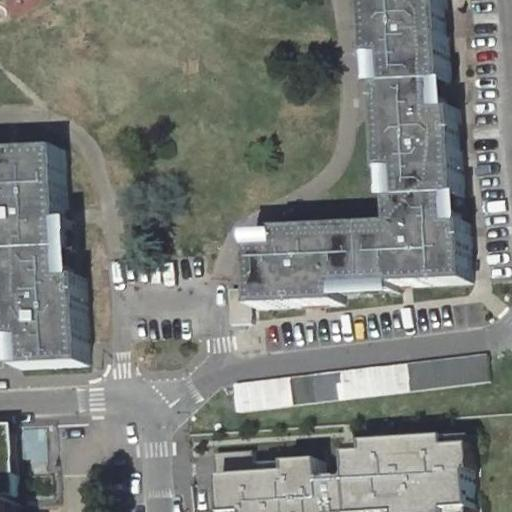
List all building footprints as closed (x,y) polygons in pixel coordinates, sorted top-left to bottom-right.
[(364,0),(366,62),(375,60),(378,174),(388,174),(389,227),(276,231),(276,240),(257,240),(260,311),(347,307),(346,297),(404,294),(404,287),(465,284),(463,227),(455,227),(451,112),(442,112),(437,0),(364,0)] [(0,228),(4,228),(10,341),(19,341),(20,369),(89,366),(85,278),(76,278),(74,221),(66,221),(62,147),(6,151),(6,156),(0,156),(0,228)] [(236,323),(257,321),(255,287),(234,288),(236,323)] [(485,356),(233,387),(238,416),(489,385),(485,356)] [(0,499),(21,498),(18,426),(0,427),(0,499)] [(306,480),(238,485),(239,511),(487,511),(485,478),(491,478),(489,453),(463,455),(462,442),(384,449),(385,458),(360,460),(362,489),(337,490),(336,470),(305,472),(306,480)]
